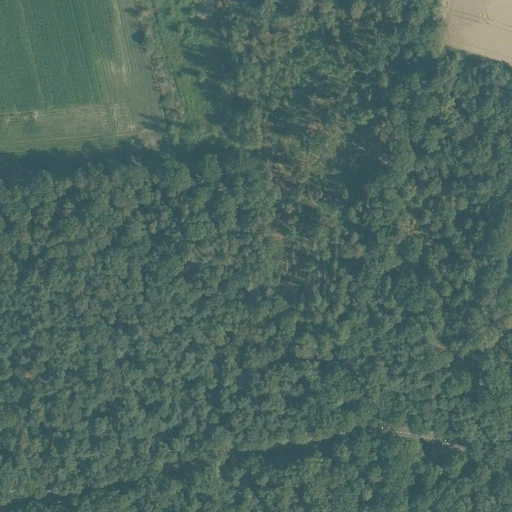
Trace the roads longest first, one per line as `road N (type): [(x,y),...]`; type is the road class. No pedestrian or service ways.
road 1 (tertiary): [(0,498),(360,428),(438,437),(511,475)]
road 2 (track): [(443,0),(415,80),(329,432)]
